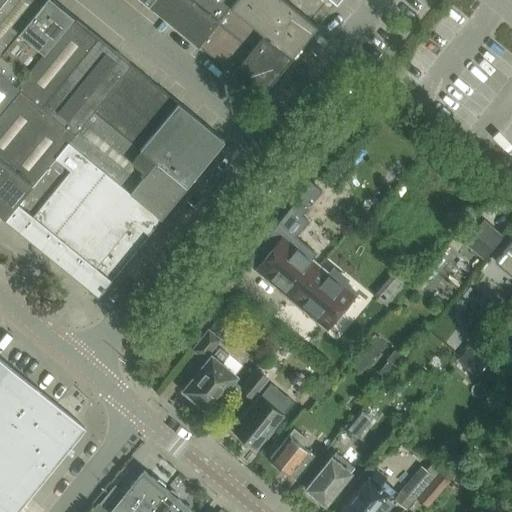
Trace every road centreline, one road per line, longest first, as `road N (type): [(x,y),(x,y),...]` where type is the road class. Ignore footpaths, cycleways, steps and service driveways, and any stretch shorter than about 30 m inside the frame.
road 1 (unclassified): [(259,138),(82,366)]
road 2 (unclassified): [(259,138),(94,0)]
road 3 (unknown): [(511,146),(361,22)]
road 4 (unclassified): [(380,0),(259,138)]
road 5 (tertiary): [(260,511),(135,409)]
road 6 (unclassified): [(54,511),(135,409)]
